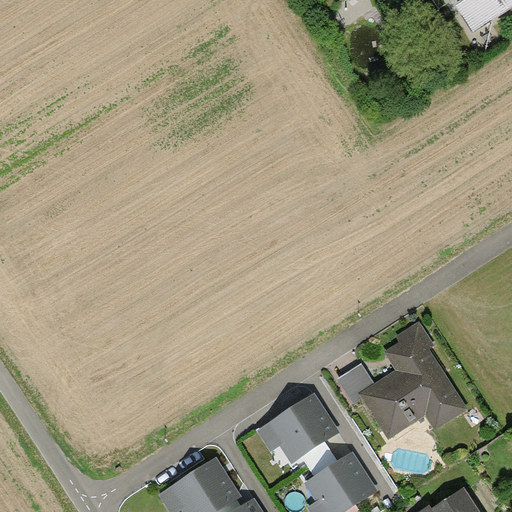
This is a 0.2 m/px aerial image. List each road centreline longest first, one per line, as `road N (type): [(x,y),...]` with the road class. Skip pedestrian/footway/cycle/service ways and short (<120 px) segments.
road 1 (residential): [(87,507),(511,233)]
road 2 (unclassified): [(0,374),(87,507)]
